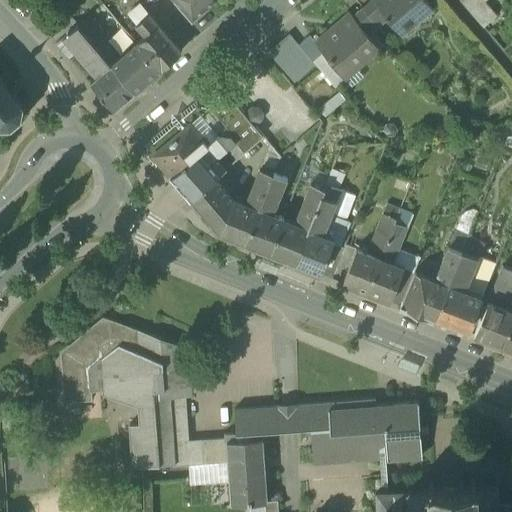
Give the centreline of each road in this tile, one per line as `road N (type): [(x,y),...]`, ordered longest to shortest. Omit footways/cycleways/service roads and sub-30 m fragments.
road 1 (tertiary): [(511,385),(214,265),(108,209)]
road 2 (residential): [(278,0),(101,152)]
road 3 (residential): [(72,141),(40,61),(0,20)]
road 4 (tertiary): [(0,286),(63,232),(108,209)]
